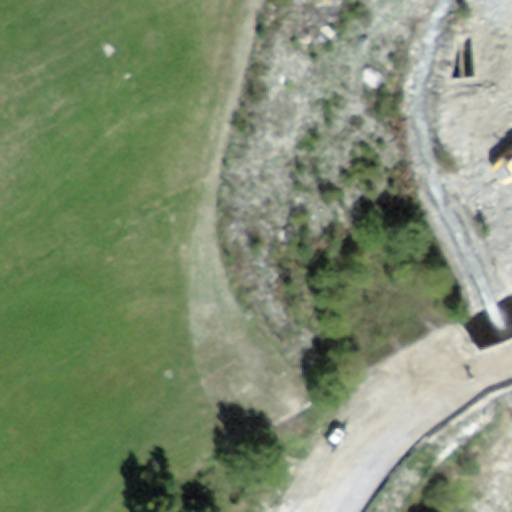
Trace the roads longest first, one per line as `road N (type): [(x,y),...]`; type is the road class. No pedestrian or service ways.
road 1 (tertiary): [(511,234),(26,511)]
road 2 (unclassified): [(511,359),(472,376),(370,461),(338,511)]
